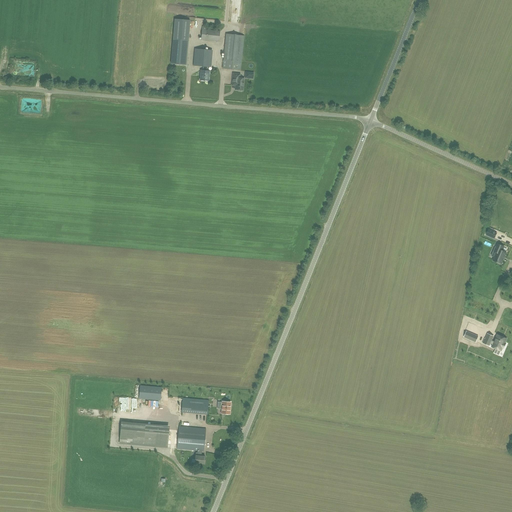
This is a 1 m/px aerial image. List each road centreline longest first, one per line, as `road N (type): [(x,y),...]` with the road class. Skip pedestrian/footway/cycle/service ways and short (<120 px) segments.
road 1 (unclassified): [(213,511),(371,119)]
road 2 (unclassified): [(371,119),(0,86)]
road 3 (unclassified): [(511,184),(371,119)]
road 4 (unclassified): [(371,119),(419,0)]
